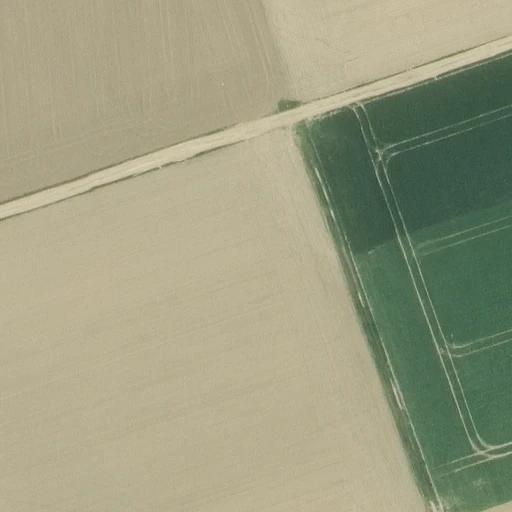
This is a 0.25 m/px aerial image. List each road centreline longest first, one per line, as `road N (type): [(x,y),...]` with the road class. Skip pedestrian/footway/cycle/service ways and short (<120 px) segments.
road 1 (track): [(0,213),(511,44)]
road 2 (track): [(289,118),(427,505)]
